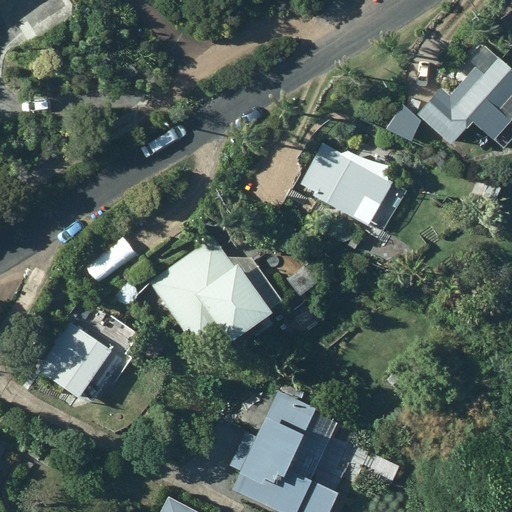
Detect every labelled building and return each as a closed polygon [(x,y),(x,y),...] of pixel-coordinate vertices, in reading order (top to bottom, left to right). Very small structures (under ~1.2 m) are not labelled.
[(418,115),(450,146),(466,129),(468,131),(475,123),(494,141),(511,123),(510,121),(511,119),(511,69),(501,59),(483,77),(476,70),(450,96),(443,89),(418,115)] [(393,184),(323,144),(301,184),(317,192),(315,196),(369,227),(393,184)] [(506,188),(491,182),(492,184),(487,201),(501,205),(506,188)] [(118,233),(78,261),(100,291),(138,265),(118,233)] [(149,282),(184,333),(189,330),(199,345),(219,332),(229,347),(273,317),(238,267),(235,268),(214,238),(149,282)] [(72,325),(40,372),(79,399),(111,352),(72,325)] [(398,390),(407,380),(396,369),(386,379),(398,390)] [(330,511),(338,496),(287,471),(316,411),(280,393),(258,439),(247,433),(230,466),(242,472),(232,491),(275,511),(330,511)] [(193,511),(169,499),(162,511),(193,511)]
